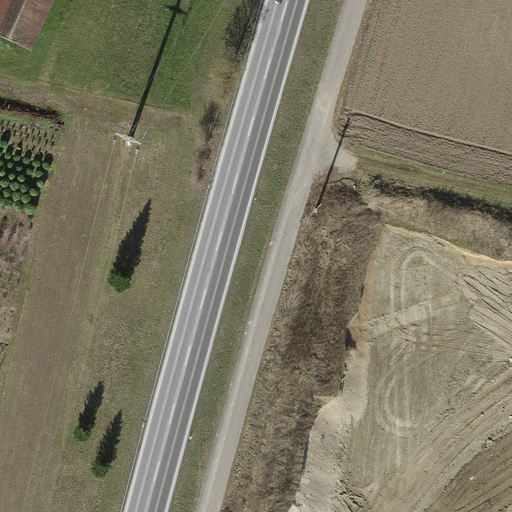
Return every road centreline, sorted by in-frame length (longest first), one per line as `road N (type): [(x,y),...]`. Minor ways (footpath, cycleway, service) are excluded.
road 1 (primary): [(148,511),(291,0)]
road 2 (track): [(309,140),(511,189)]
